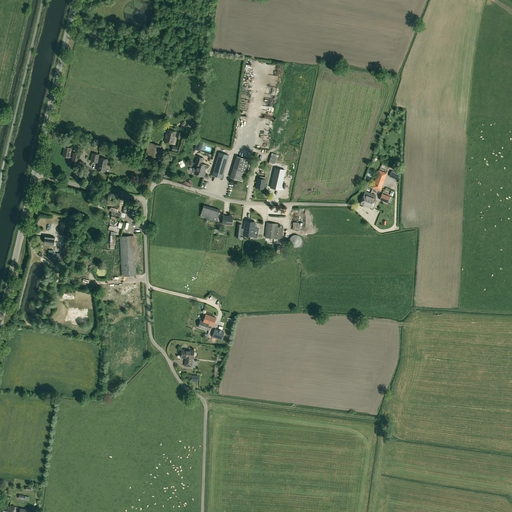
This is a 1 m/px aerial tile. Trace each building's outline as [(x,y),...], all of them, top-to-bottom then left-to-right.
[(173,144),(176,132),(167,130),(164,142),(173,144)] [(200,151),(203,143),(197,141),(194,149),(200,151)] [(157,158),(161,146),(149,142),(145,154),(157,158)] [(63,156),(69,158),(71,148),(65,147),(63,156)] [(73,152),(71,162),(78,164),(80,154),(73,152)] [(99,158),(99,160),(98,160),(99,155),(93,153),(91,161),(97,162),(98,163),(97,170),(105,172),(108,159),(99,158)] [(219,153),(212,176),(222,179),(223,176),(224,176),(227,166),(225,166),(226,164),(227,164),(229,157),(228,157),(229,156),(219,153)] [(202,161),(203,158),(197,156),(195,164),(197,165),(196,169),(193,168),(192,172),(195,173),(194,174),(202,176),(205,165),(200,163),(201,161),(202,161)] [(233,168),(230,177),(243,181),(246,171),(233,168)] [(275,168),(271,188),(279,190),(280,190),(285,170),(283,170),(275,168)] [(374,185),(381,187),(386,173),(379,170),(374,185)] [(259,178),(257,178),(256,188),(264,189),(265,179),(264,179),(265,177),(260,176),(259,178)] [(360,203),(372,208),(375,198),(364,193),(360,203)] [(390,196),(382,194),(379,199),(387,202),(390,196)] [(111,218),(118,220),(119,217),(120,217),(121,213),(117,212),(119,205),(111,203),(109,210),(113,211),(112,215),(112,214),(111,218)] [(204,205),(200,217),(212,221),(213,217),(217,218),(220,210),(204,205)] [(233,216),(223,215),(222,224),(232,225),(233,216)] [(236,237),(240,238),(240,235),(243,235),(254,236),(255,222),(245,221),(244,231),(241,230),(241,224),(237,224),(236,237)] [(68,224),(61,223),(59,233),(66,234),(68,224)] [(277,224),(267,223),(265,237),(282,239),(283,227),(277,227),(277,224)] [(51,237),(45,236),(44,242),(50,243),(50,244),(54,244),(55,237),(51,236),(51,237)] [(136,276),(135,253),(134,236),(120,236),(121,253),(122,276),(136,276)] [(302,243),(302,241),(302,240),(301,239),(300,238),(299,237),(298,236),(296,236),(295,236),(294,236),(292,236),(291,237),(290,238),(289,239),(289,240),(288,241),(288,243),(289,244),(289,245),(290,247),(291,248),(292,249),(293,249),(294,250),(296,250),(297,249),(298,249),(299,248),(300,247),(301,247),(302,245),(302,244),(302,243)] [(210,328),(208,327),(209,324),(213,325),(216,318),(205,314),(203,323),(200,322),(198,327),(207,330),(209,330),(210,328)] [(214,329),(212,337),(222,340),(224,332),(221,331),(222,330),(218,329),(218,330),(214,329)] [(185,360),(185,366),(192,366),(192,361),(191,361),(191,358),(193,359),(194,351),(182,349),(181,358),(186,358),(186,360),(185,360)]
